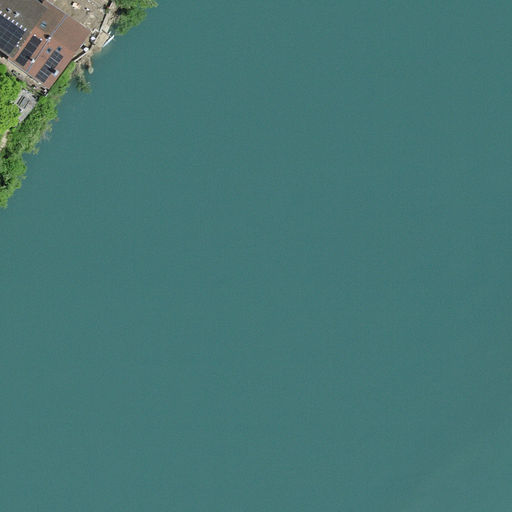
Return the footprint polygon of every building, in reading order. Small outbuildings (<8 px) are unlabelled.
[(10,0),(0,14),(0,44),(0,45),(31,1),(28,0),(10,0)] [(0,0),(0,14),(10,0),(0,0)] [(0,45),(15,55),(45,11),(31,1),(0,45)] [(15,55),(11,60),(32,75),(66,26),(45,11),(15,55)] [(32,75),(53,89),(55,88),(87,41),(86,40),(66,26),(32,75)]
